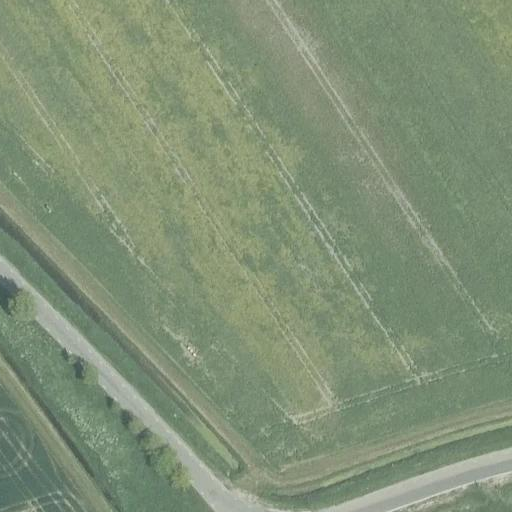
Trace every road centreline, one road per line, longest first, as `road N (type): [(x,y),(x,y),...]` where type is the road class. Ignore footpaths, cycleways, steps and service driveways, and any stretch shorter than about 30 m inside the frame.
road 1 (tertiary): [(233,511),(0,270)]
road 2 (tertiary): [(352,511),(511,461)]
